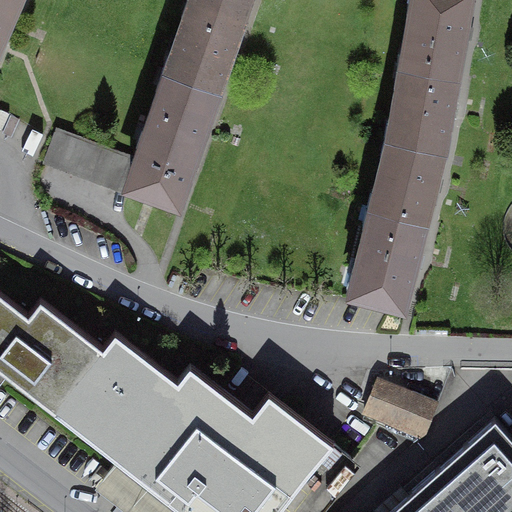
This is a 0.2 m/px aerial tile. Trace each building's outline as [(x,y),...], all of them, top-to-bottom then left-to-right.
[(0,0),(0,58),(26,0),(0,0)] [(257,3),(249,0),(191,0),(172,54),(231,75),(257,3)] [(413,0),(403,62),(456,72),(468,0),(413,0)] [(231,75),(172,54),(148,124),(207,144),(231,75)] [(388,135),(440,147),(456,72),(403,62),(388,135)] [(207,144),(148,124),(136,156),(84,138),(74,169),(184,208),(207,144)] [(84,138),(58,128),(47,159),(74,169),(84,138)] [(373,206),(423,218),(440,147),(388,135),(373,206)] [(423,218),(373,206),(354,291),(404,302),(423,218)] [(0,371),(118,466),(180,388),(114,335),(102,350),(45,304),(30,322),(0,297),(0,371)] [(379,369),(366,401),(424,424),(437,392),(379,369)] [(193,372),(180,388),(118,466),(174,511),(282,511),(336,446),(272,395),(253,420),(193,372)] [(511,511),(511,431),(413,511),(511,511)]
